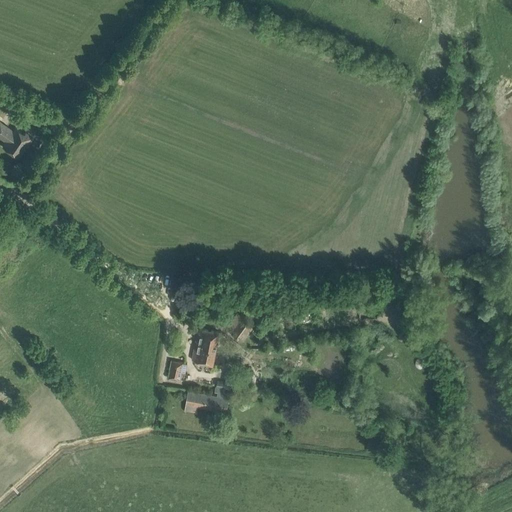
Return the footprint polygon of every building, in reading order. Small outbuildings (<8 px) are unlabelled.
[(13,131),(0,121),(0,136),(6,141),(7,140),(11,143),(6,149),(17,157),(32,137),(25,132),(23,134),(15,129),(13,131)] [(251,309),(253,320),(266,317),(264,306),(251,309)] [(226,328),(242,339),(254,323),(238,311),(226,328)] [(193,360),(213,363),(219,332),(199,328),(193,360)] [(169,378),(180,380),(183,363),(173,361),(169,378)] [(227,410),(229,396),(198,391),(188,390),(186,403),(197,405),(227,410)]
